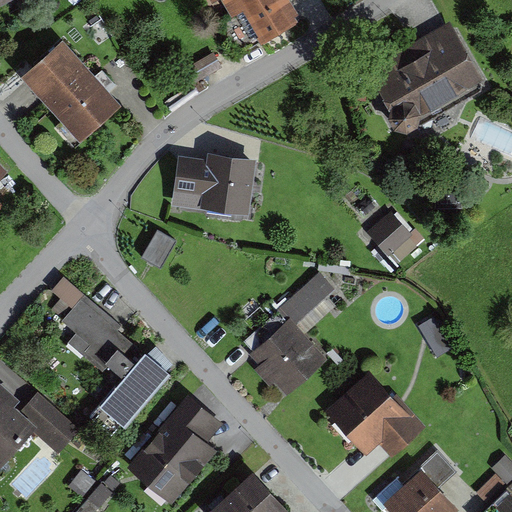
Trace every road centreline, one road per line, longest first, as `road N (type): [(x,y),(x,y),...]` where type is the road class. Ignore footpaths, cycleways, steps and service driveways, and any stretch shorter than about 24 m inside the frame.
road 1 (residential): [(95,225),(184,119),(413,0)]
road 2 (residential): [(95,225),(144,292),(344,511)]
road 3 (residential): [(0,122),(95,225)]
road 4 (residential): [(0,320),(95,225)]
